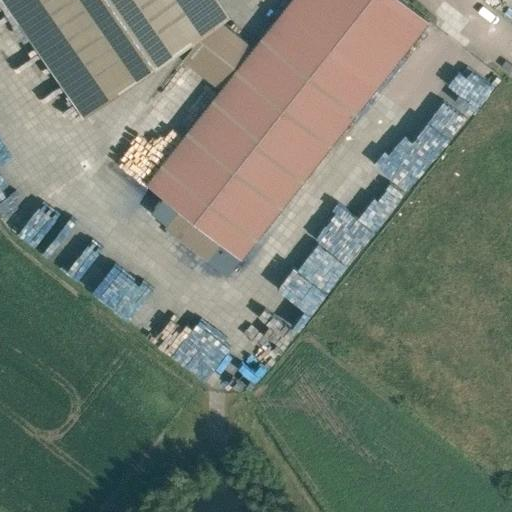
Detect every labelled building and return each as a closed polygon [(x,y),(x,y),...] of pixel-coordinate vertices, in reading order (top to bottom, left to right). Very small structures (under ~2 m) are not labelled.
[(11,0),(85,105),(226,8),(220,0),(11,0)] [(148,181),(180,207),(167,224),(209,258),(222,240),(243,256),(430,19),(405,0),(290,0),(254,47),(216,18),(185,59),(222,87),(148,181)] [(4,87),(0,89),(0,153),(22,141),(14,126),(23,121),(4,87)] [(373,179),(283,303),(310,323),(400,199),(373,179)] [(65,225),(78,233),(86,220),(54,199),(29,238),(39,244),(44,236),(54,242),(65,225)]
